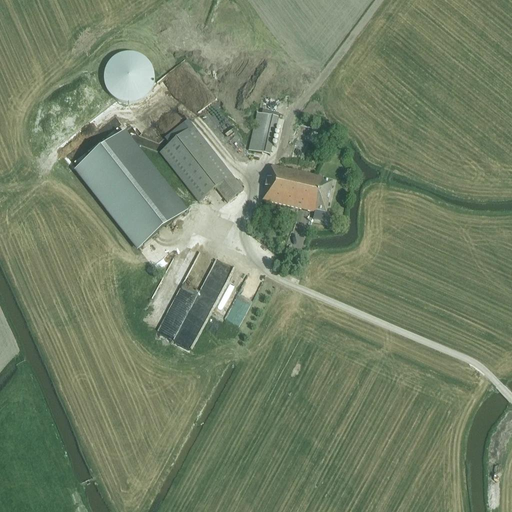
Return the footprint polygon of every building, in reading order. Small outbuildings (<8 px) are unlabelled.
[(134,55),(130,54),(126,55),(122,56),(118,58),(115,60),(112,63),(110,66),(108,70),(107,74),(106,78),(107,82),(108,86),(110,90),(112,93),(115,96),(118,99),(122,100),(126,101),(130,102),(134,101),(138,100),(142,99),(145,96),(148,93),(151,90),(152,86),(153,82),(154,78),(153,74),(152,70),(151,66),(148,63),(145,60),(142,58),(138,56),(134,55)] [(257,115),(249,151),(270,156),(279,119),(257,115)] [(194,127),(160,154),(199,203),(216,189),(228,203),(243,191),(194,127)] [(233,160),(249,147),(234,128),(218,141),(233,160)] [(139,250),(186,213),(124,133),(77,171),(139,250)] [(167,138),(161,143),(165,149),(171,145),(167,138)] [(268,176),(262,200),(316,213),(316,212),(326,214),(333,183),(323,180),(323,178),(272,167),(272,168),(270,168),(268,176)] [(229,318),(241,290),(227,284),(215,312),(229,318)] [(91,308),(94,308),(95,300),(88,299),(87,302),(78,301),(76,311),(90,314),(91,308)] [(195,347),(208,321),(190,312),(177,339),(195,347)]
